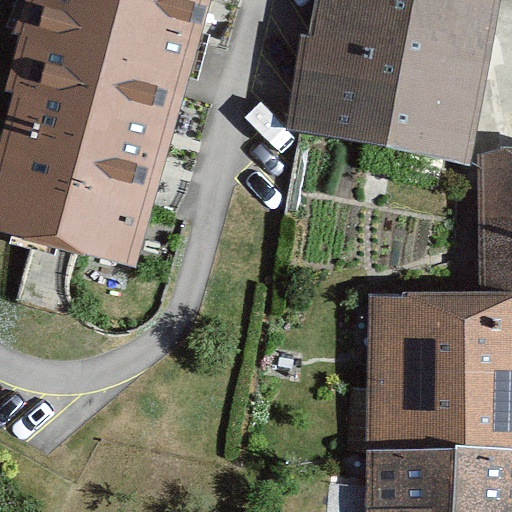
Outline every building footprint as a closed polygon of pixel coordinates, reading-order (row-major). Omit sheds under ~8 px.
[(231,0),(47,0),(28,56),(0,177),(0,241),(151,277),(231,0)] [(511,0),(329,0),(303,148),(480,180),(511,0)] [(511,166),(493,167),(489,308),(511,307),(511,166)] [(383,306),(382,463),(511,467),(511,307),(489,308),(383,306)] [(511,511),(511,467),(382,463),(380,511),(511,511)]
